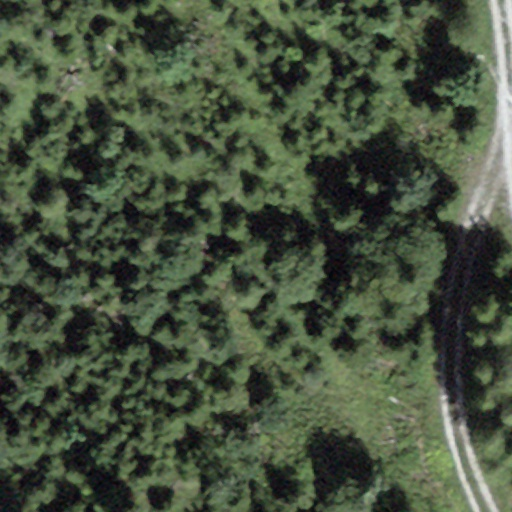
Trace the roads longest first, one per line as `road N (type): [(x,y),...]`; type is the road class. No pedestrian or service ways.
road 1 (track): [(498,116),(435,374),(489,511)]
road 2 (track): [(488,0),(511,187)]
